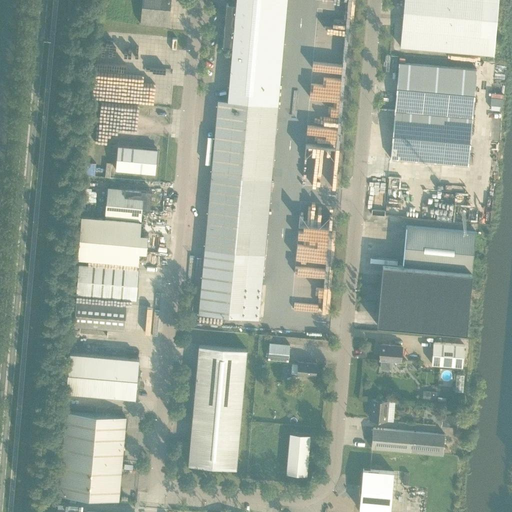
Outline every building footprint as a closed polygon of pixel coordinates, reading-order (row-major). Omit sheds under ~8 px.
[(142,0),(140,23),(168,26),(170,0),(142,0)] [(198,313),(258,318),(278,104),(268,103),(276,0),(236,0),(236,4),(226,3),(225,19),(222,19),(222,23),(224,24),(222,47),(232,47),(228,100),(218,99),(198,313)] [(498,0),(405,0),(401,47),(494,55),(498,0)] [(102,38),(101,50),(160,55),(161,44),(146,43),(146,42),(133,40),(133,45),(124,44),(125,40),(115,39),(114,49),(109,48),(110,39),(102,38)] [(477,69),(416,64),(399,63),(390,158),(468,165),(473,117),(477,69)] [(118,146),(116,170),(155,173),(158,150),(137,148),(129,147),(128,147),(127,147),(119,147),(119,146),(118,146)] [(108,188),(105,218),(81,216),(78,258),(138,262),(139,250),(150,251),(152,233),(141,232),(142,209),(150,210),(152,191),(108,188)] [(475,231),(416,226),(406,225),(402,265),(472,271),(475,231)] [(76,294),(136,299),(139,269),(79,264),(76,294)] [(472,272),(382,264),(377,325),(466,333),(472,272)] [(74,325),(124,330),(126,305),(76,301),(74,325)] [(69,327),(69,335),(81,335),(82,328),(69,327)] [(268,359),(288,361),(290,344),(269,342),(268,359)] [(431,365),(462,367),(464,345),(433,343),(431,365)] [(380,367),(392,369),(393,360),(400,361),(402,346),(381,344),(379,359),(381,359),(380,367)] [(199,345),(188,464),(236,468),(246,349),(199,345)] [(66,392),(136,398),(139,358),(69,352),(66,392)] [(297,374),(315,376),(317,363),(298,361),(297,374)] [(423,390),(422,399),(435,400),(436,391),(423,390)] [(372,399),(370,419),(387,420),(389,401),(372,399)] [(59,495),(119,500),(126,417),(66,412),(59,495)] [(443,426),(457,427),(458,417),(444,415),(443,426)] [(445,434),(413,431),(373,428),(371,448),(443,454),(445,434)] [(290,432),(286,473),(307,474),(310,434),(290,432)] [(361,492),(359,509),(389,511),(390,511),(394,471),(363,469),(361,486),(360,486),(359,492),(361,492)]
